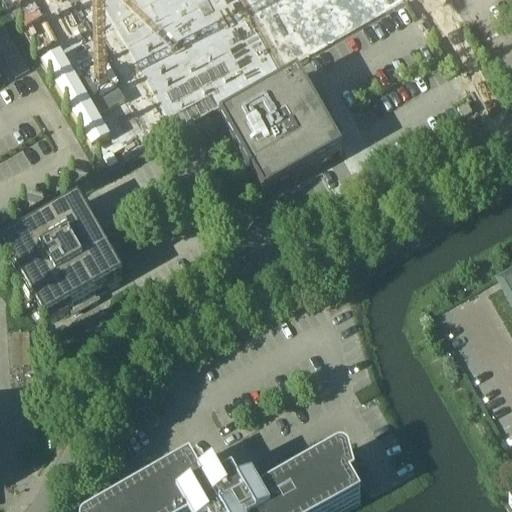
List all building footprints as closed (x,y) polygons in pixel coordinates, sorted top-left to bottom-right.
[(180,0),(76,0),(149,127),(228,82),(180,0)] [(180,0),(228,82),(370,0),(180,0)] [(298,80),(244,110),(220,124),(232,145),(233,144),(235,148),(234,149),(264,202),(322,169),(321,168),(330,163),(330,164),(332,163),(330,160),(338,155),(340,159),(342,158),(333,143),(332,143),(327,134),(328,133),(298,80)] [(312,80),(304,85),(311,96),(318,91),(312,80)] [(467,106),(458,112),(463,121),(472,116),(467,106)] [(78,207),(1,251),(45,328),(123,284),(78,207)] [(350,487),(354,485),(352,474),(349,464),(348,461),(345,459),(342,458),(339,457),(336,459),(258,502),(243,476),(227,471),(200,487),(189,468),(165,481),(111,511),(349,511),(360,506),(350,487)]
